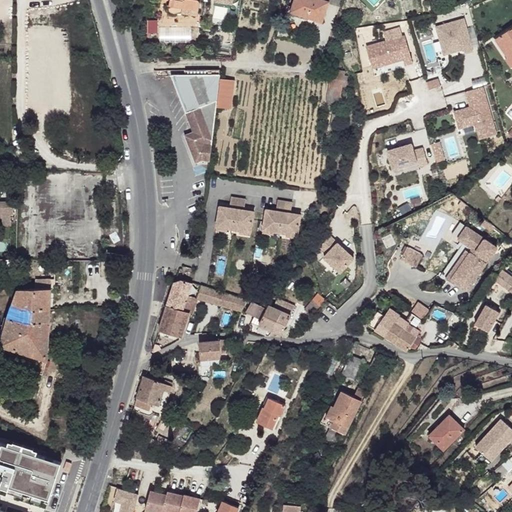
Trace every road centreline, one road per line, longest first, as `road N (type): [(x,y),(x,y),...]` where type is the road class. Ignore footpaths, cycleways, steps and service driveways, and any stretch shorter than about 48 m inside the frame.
road 1 (residential): [(511,363),(416,354),(353,332),(223,337),(135,358)]
road 2 (primary): [(107,0),(148,191),(135,358)]
road 3 (unknown): [(416,354),(329,510)]
